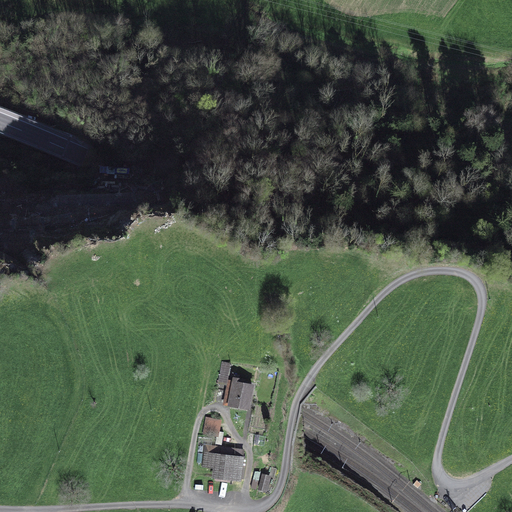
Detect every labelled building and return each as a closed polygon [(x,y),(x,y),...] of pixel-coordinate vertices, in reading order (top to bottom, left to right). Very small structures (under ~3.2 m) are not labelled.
[(219,381),(227,382),(230,364),(223,362),(219,381)] [(248,408),(252,385),(238,383),(240,375),(231,374),(230,382),(228,382),(227,391),(228,392),(226,404),(248,408)] [(206,417),(202,437),(217,440),(221,421),(206,417)] [(240,480),(242,458),(204,453),(202,467),(215,469),(214,477),(240,480)] [(267,492),(270,476),(261,474),(258,490),(267,492)]
